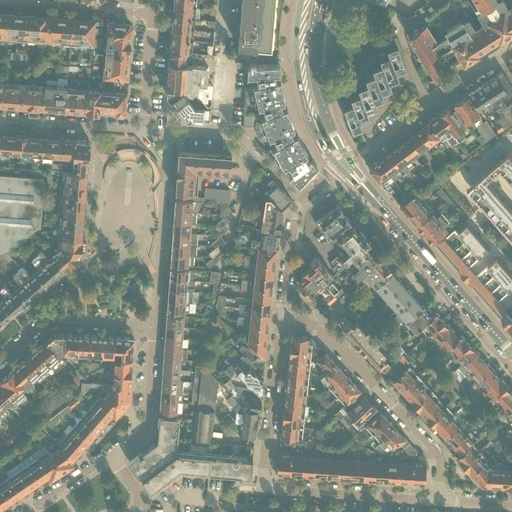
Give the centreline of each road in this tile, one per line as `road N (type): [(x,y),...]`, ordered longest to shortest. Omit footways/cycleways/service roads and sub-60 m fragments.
road 1 (residential): [(438,501),(261,489),(280,320)]
road 2 (residential): [(280,320),(319,328),(441,460),(438,501)]
road 3 (secondary): [(511,352),(373,197)]
road 4 (residential): [(170,134),(153,325)]
road 5 (secondary): [(300,0),(294,44),(302,108),(339,168)]
road 6 (residential): [(280,320),(297,205),(339,168)]
road 7 (secondary): [(349,162),(328,130),(313,75),(326,0)]
road 8 (residential): [(371,147),(511,52)]
road 9 (residential): [(0,359),(46,320),(153,325)]
road 10 (residential): [(0,1),(152,13)]
road 11 (residential): [(153,325),(144,429),(111,454)]
road 12 (residential): [(143,131),(0,120)]
